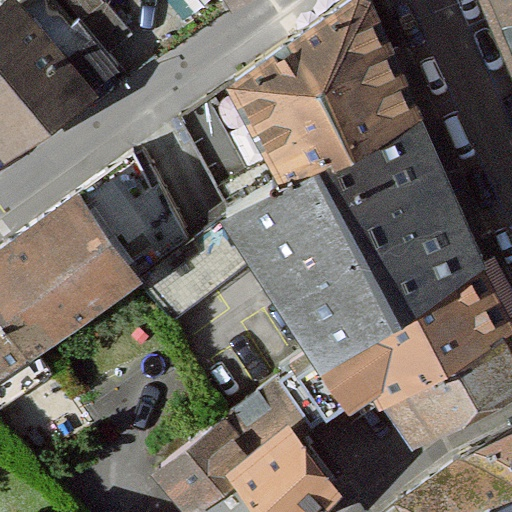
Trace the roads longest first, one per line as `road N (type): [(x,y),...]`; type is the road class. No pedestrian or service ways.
road 1 (residential): [(0,190),(292,0)]
road 2 (tertiary): [(440,0),(511,161)]
